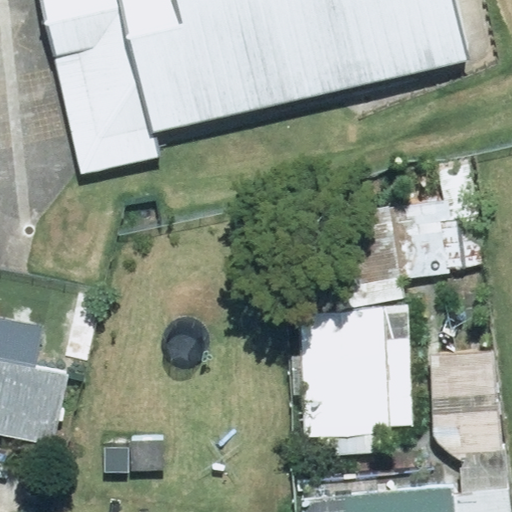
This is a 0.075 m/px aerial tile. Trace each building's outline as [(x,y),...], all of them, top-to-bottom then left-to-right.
[(476,0),(29,0),(57,121),(482,26),(476,0)] [(410,293),(307,296),(311,424),(414,421),(410,293)] [(0,423),(61,436),(76,363),(21,351),(29,311),(0,304),(0,423)] [(447,470),(313,480),(315,511),(511,511),(511,472),(502,339),(438,343),(447,470)] [(185,429),(131,427),(130,474),(184,475),(185,429)]
